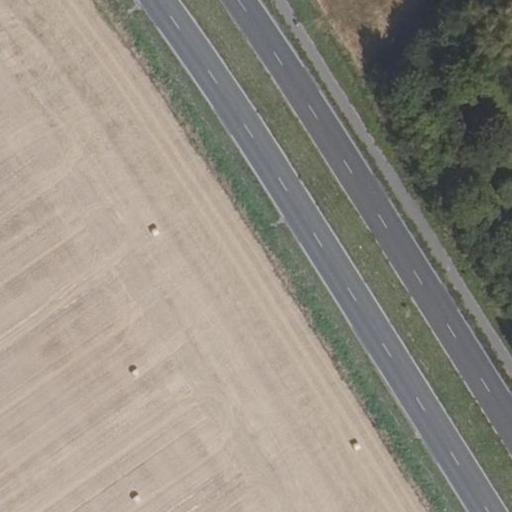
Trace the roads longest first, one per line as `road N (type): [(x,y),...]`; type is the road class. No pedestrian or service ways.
road 1 (primary): [(159,0),(488,511)]
road 2 (primary): [(511,430),(232,0)]
